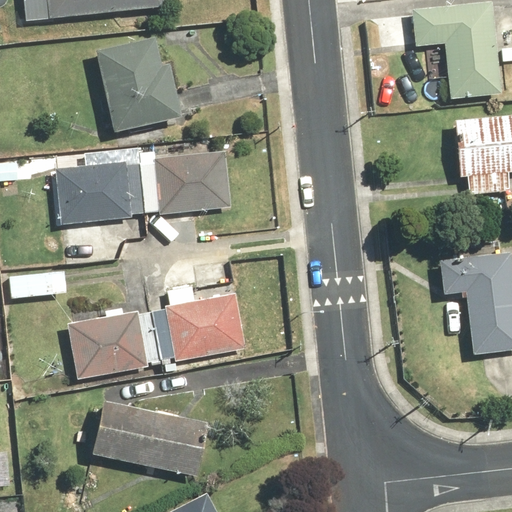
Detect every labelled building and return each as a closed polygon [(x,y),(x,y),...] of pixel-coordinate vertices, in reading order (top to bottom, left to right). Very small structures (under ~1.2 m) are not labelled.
[(26,0),(28,19),(16,20),(17,24),(170,9),(169,0),(26,0)] [(507,7),(415,14),(418,49),(449,46),(454,101),(506,97),(503,64),(511,64),(507,7)] [(164,44),(103,55),(115,130),(182,119),(174,69),(169,70),(164,44)] [(511,116),(458,121),(458,138),(468,138),(468,145),(463,145),(462,178),(475,179),(474,191),(510,193),(510,174),(511,173),(511,116)] [(231,160),(161,160),(160,212),(230,213),(231,160)] [(131,166),(62,169),(64,225),(134,221),(133,215),(144,215),(142,166),(131,166)] [(511,253),(445,260),(449,297),(470,295),(476,359),(503,356),(504,361),(511,359),(511,253)] [(13,275),(14,298),(69,296),(68,272),(13,275)] [(173,306),(169,307),(177,357),(244,346),(237,299),(198,304),(197,290),(171,292),(173,306)] [(142,315),(72,322),(79,378),(148,371),(142,315)] [(215,426),(107,403),(95,456),(203,480),(215,426)] [(219,511),(210,495),(177,511),(219,511)]
